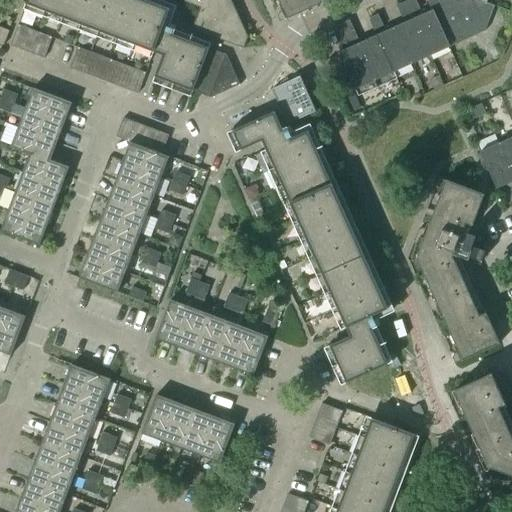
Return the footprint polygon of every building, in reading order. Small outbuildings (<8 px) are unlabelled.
[(163,26),(169,10),(143,0),(26,0),(25,4),(162,56),(152,83),(190,97),(192,92),(210,98),(239,85),(225,55),(172,35),(173,30),(163,26)] [(247,38),(229,0),(177,0),(200,8),(191,30),(243,49),(247,38)] [(277,0),(280,5),(287,2),(289,8),(278,13),(276,17),(279,23),(324,2),(322,0),(277,0)] [(419,10),(414,0),(408,0),(405,2),(410,14),(419,10)] [(484,31),(494,6),(485,3),(484,4),(472,0),(433,0),(427,3),(431,11),(448,48),(484,31)] [(410,14),(405,2),(396,6),(401,18),(410,14)] [(448,48),(431,11),(413,19),(430,56),(448,48)] [(382,27),(377,15),(368,19),(373,31),(382,27)] [(430,56),(413,19),(394,28),(411,65),(430,56)] [(392,73),(375,36),(359,43),(348,20),(337,25),(348,48),(338,53),(354,90),(392,73)] [(21,50),(29,30),(17,25),(9,46),(21,50)] [(0,36),(6,39),(9,31),(0,27),(0,36)] [(411,65),(394,28),(375,36),(392,73),(411,65)] [(32,55),(40,34),(29,30),(21,50),(32,55)] [(43,59),(51,38),(40,34),(32,55),(43,59)] [(81,73),(88,52),(77,48),(69,69),(81,73)] [(92,77),(100,57),(88,52),(81,73),(92,77)] [(103,81),(111,61),(100,57),(92,77),(103,81)] [(115,86),(122,65),(111,61),(103,81),(115,86)] [(126,90),(134,70),(122,65),(115,86),(126,90)] [(137,94),(145,74),(134,70),(126,90),(137,94)] [(315,112),(299,77),(271,90),(286,125),(315,112)] [(63,124),(71,103),(32,88),(24,109),(63,124)] [(0,99),(13,105),(17,95),(3,90),(0,97),(0,99)] [(0,110),(10,114),(13,105),(0,99),(0,110)] [(56,142),(63,124),(24,109),(17,128),(56,142)] [(387,309),(307,131),(291,139),(286,129),(282,131),(273,112),(228,133),(237,152),(261,141),(273,168),(262,173),(270,190),(281,185),(349,337),(329,346),(345,383),(387,364),(371,329),(375,327),(371,317),(387,309)] [(127,141),(134,123),(122,119),(115,137),(127,141)] [(138,146),(145,127),(134,123),(127,141),(129,142),(138,146)] [(149,150),(156,131),(145,127),(138,146),(149,150)] [(49,161),(56,142),(17,128),(10,148),(28,155),(49,163),(49,161)] [(161,154),(168,135),(156,131),(149,150),(161,154)] [(511,137),(499,144),(511,173),(511,137)] [(161,177),(168,157),(161,154),(149,150),(138,146),(129,142),(121,163),(161,177)] [(511,181),(511,173),(499,144),(479,152),(496,189),(511,181)] [(61,188),(68,168),(49,161),(49,163),(28,155),(22,173),(61,188)] [(153,196),(161,177),(121,163),(114,181),(153,196)] [(186,187),(189,178),(175,172),(172,182),(186,187)] [(53,207),(61,188),(22,173),(14,192),(53,207)] [(0,186),(5,189),(9,180),(0,176),(0,186)] [(478,316),(452,257),(464,224),(471,226),(483,195),(437,178),(435,183),(437,187),(448,192),(446,198),(440,195),(426,230),(421,229),(417,230),(413,242),(415,246),(420,248),(416,258),(430,290),(436,287),(439,293),(427,298),(426,302),(430,311),(434,312),(445,307),(448,313),(442,316),(455,346),(462,343),(464,349),(453,354),(451,359),(454,364),(499,344),(485,313),(478,316)] [(153,196),(114,181),(107,200),(146,215),(153,196)] [(182,196),(186,187),(172,182),(168,191),(182,196)] [(46,227),(53,207),(14,192),(7,212),(46,227)] [(139,235),(146,215),(107,200),(100,220),(139,235)] [(171,225),(175,215),(161,210),(157,219),(171,225)] [(0,231),(39,246),(46,227),(7,212),(0,230),(0,231)] [(168,234),(171,225),(157,219),(154,229),(168,234)] [(132,254),(139,235),(100,220),(93,239),(132,254)] [(484,252),(471,247),(475,237),(467,234),(459,254),(480,262),(484,252)] [(124,273),(132,254),(93,239),(85,259),(124,273)] [(157,263),(160,254),(146,249),(143,258),(157,263)] [(153,272),(157,263),(143,258),(139,267),(153,272)] [(117,293),(124,273),(85,259),(78,278),(117,293)] [(13,287),(18,274),(9,270),(4,284),(13,287)] [(22,291),(27,279),(28,277),(18,274),(13,287),(22,291)] [(194,297),(199,283),(190,279),(185,293),(194,297)] [(203,300),(208,286),(199,283),(194,297),(203,300)] [(142,302),(146,293),(132,288),(128,297),(142,302)] [(232,311),(237,297),(228,294),(223,308),(232,311)] [(241,315),(247,301),(237,297),(232,311),(241,315)] [(175,347),(190,308),(170,300),(155,339),(175,347)] [(195,354),(209,315),(190,308),(175,347),(195,354)] [(271,326),(277,312),(267,308),(262,322),(271,326)] [(0,352),(10,356),(22,325),(25,317),(5,309),(0,322),(0,352)] [(214,361),(228,322),(209,315),(195,354),(214,361)] [(232,368),(247,329),(228,322),(214,361),(232,368)] [(252,376),(267,337),(247,329),(232,368),(252,376)] [(102,400),(110,380),(71,365),(63,385),(102,400)] [(511,439),(498,407),(504,404),(491,374),(454,391),(454,393),(461,390),(466,402),(460,405),(474,435),(480,432),(483,438),(471,443),(470,447),(474,456),(478,458),(483,456),(488,467),(511,475),(511,439)] [(95,419),(102,400),(63,385),(56,404),(95,419)] [(127,409),(131,400),(117,395),(113,404),(127,409)] [(160,441),(175,402),(155,395),(141,434),(160,441)] [(180,449),(195,410),(175,402),(160,441),(180,449)] [(432,413),(428,403),(417,406),(420,417),(432,413)] [(88,438),(95,419),(56,404),(49,423),(88,438)] [(124,419),(127,409),(113,404),(109,414),(124,419)] [(337,423),(341,412),(321,404),(317,415),(337,423)] [(199,456),(214,417),(195,410),(180,449),(199,456)] [(333,434),(337,423),(317,415),(312,427),(333,434)] [(219,464),(230,435),(234,425),(214,417),(199,456),(219,464)] [(384,511),(414,435),(371,419),(335,511),(384,511)] [(80,457),(88,438),(49,423),(41,442),(80,457)] [(328,446),(333,434),(312,427),(308,438),(328,446)] [(113,448),(117,438),(103,433),(99,442),(113,448)] [(237,458),(242,444),(231,440),(226,454),(237,458)] [(73,477),(80,457),(41,442),(34,462),(73,477)] [(110,457),(113,448),(99,442),(96,452),(110,457)] [(150,470),(155,456),(146,453),(141,467),(150,470)] [(159,474),(165,460),(155,456),(150,470),(159,474)] [(66,495),(73,477),(34,462),(27,480),(66,495)] [(188,485),(194,471),(184,467),(179,481),(188,485)] [(98,486),(102,476),(88,471),(84,480),(98,486)] [(197,488),(203,475),(194,471),(188,485),(197,488)] [(52,511),(59,511),(66,495),(27,480),(20,500),(52,511)] [(95,495),(98,486),(84,480),(81,489),(95,495)] [(303,511),(307,502),(287,494),(279,511),(303,511)] [(52,511),(20,500),(15,511),(52,511)]
